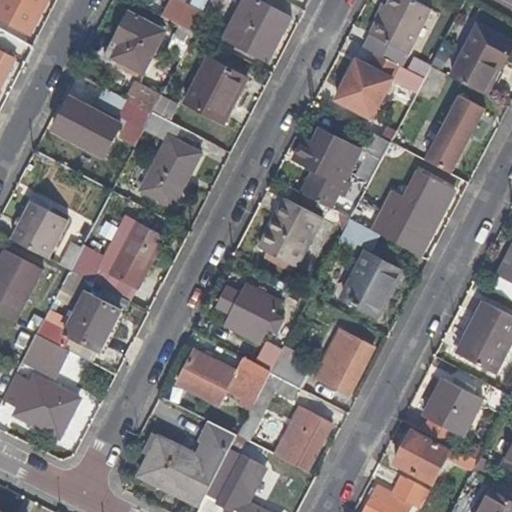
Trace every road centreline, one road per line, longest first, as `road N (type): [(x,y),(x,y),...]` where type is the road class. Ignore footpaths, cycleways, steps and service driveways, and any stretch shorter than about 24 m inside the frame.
road 1 (residential): [(86,498),(336,0)]
road 2 (residential): [(326,511),(511,161)]
road 3 (residential): [(0,162),(81,0)]
